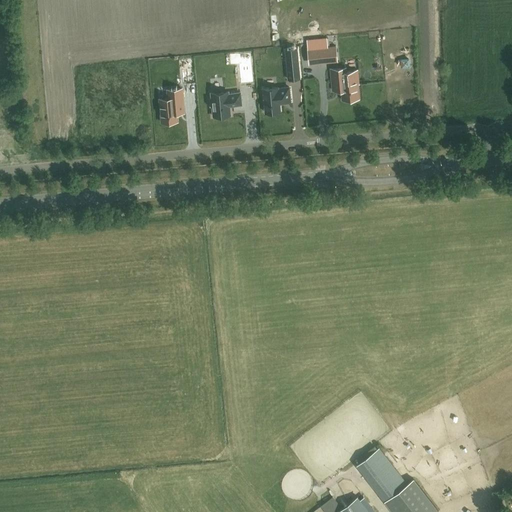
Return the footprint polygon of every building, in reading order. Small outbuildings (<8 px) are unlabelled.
[(307,38),(308,49),(320,47),(328,47),(327,36),(307,38)] [(336,46),(320,48),(321,61),(337,59),(336,46)] [(251,53),(238,54),(241,84),(254,82),(251,53)] [(298,53),(286,54),(288,78),(300,77),(298,53)] [(340,68),(330,69),(332,86),(332,90),(341,90),(342,100),(359,98),(358,84),(359,84),(357,70),(346,71),(346,67),(340,68)] [(178,120),(177,112),(184,111),(184,106),(182,87),(167,89),(168,97),(160,98),(162,122),(178,120)] [(278,87),(263,88),(265,112),(280,111),(279,103),(290,102),(289,87),(278,88),(278,87)] [(212,98),(209,98),(210,106),(212,106),(213,116),(230,114),(229,104),(232,104),(232,105),(241,104),(240,92),(228,93),(228,91),(211,93),(212,98)] [(407,483),(379,447),(357,465),(385,501),(384,501),(385,501),(384,501),(392,511),(436,511),(438,511),(413,479),(407,483)] [(342,509),(338,511),(368,511),(357,497),(342,509)] [(328,511),(336,511),(339,509),(330,501),(324,508),(328,511)]
